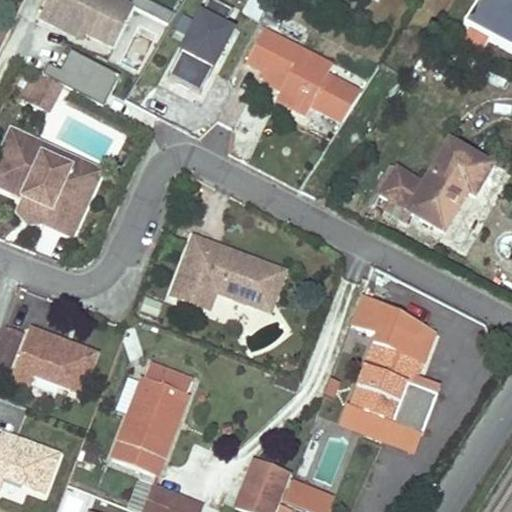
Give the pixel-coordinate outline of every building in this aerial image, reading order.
[(120,0),(47,0),(36,22),(53,31),(56,24),(83,37),(110,51),(133,6),(120,0)] [(142,0),(113,56),(145,72),(174,16),(142,0)] [(196,15),(170,83),(208,97),(233,29),(196,15)] [(56,24),(53,31),(80,44),(83,37),(56,24)] [(262,32),(246,64),(262,72),(284,84),(278,95),(274,102),(304,118),(330,68),(262,32)] [(66,51),(51,80),(106,109),(121,80),(66,51)] [(262,72),(256,84),(278,95),(284,84),(262,72)] [(36,77),(23,104),(45,114),(57,88),(36,77)] [(8,131),(0,147),(0,190),(9,195),(36,207),(29,222),(57,235),(69,208),(60,204),(73,174),(37,156),(41,146),(8,131)] [(447,138),(421,182),(394,166),(372,203),(391,215),(404,211),(442,235),(462,203),(455,199),(460,190),(467,195),(473,198),(493,165),(447,138)] [(41,146),(37,156),(73,174),(60,204),(69,208),(87,167),(41,146)] [(460,190),(455,199),(462,203),(467,195),(460,190)] [(9,195),(3,209),(11,224),(29,222),(36,207),(9,195)] [(192,234),(170,291),(206,305),(212,290),(221,286),(225,294),(254,306),(266,274),(247,267),(251,256),(230,248),(227,257),(226,257),(217,254),(219,244),(192,234)] [(219,244),(217,254),(226,257),(230,248),(219,244)] [(252,256),(247,267),(266,274),(254,306),(268,311),(284,269),(252,256)] [(388,318),(385,325),(411,335),(413,328),(388,318)] [(363,368),(347,407),(389,424),(404,385),(412,388),(412,387),(419,370),(417,361),(425,340),(411,335),(385,325),(380,323),(371,346),(363,368)] [(0,380),(4,382),(21,337),(3,330),(0,337),(0,380)] [(60,344),(28,332),(9,384),(25,390),(30,378),(78,396),(93,356),(69,347),(67,352),(58,349),(60,344)] [(425,340),(417,361),(419,370),(430,342),(425,340)] [(351,363),(363,368),(371,346),(359,341),(351,363)] [(147,364),(110,459),(154,477),(190,381),(147,364)] [(404,385),(389,424),(397,427),(412,388),(404,385)] [(412,388),(397,427),(416,434),(431,395),(412,387),(412,388)] [(11,441),(0,437),(0,442),(9,446),(11,441)] [(0,442),(0,481),(40,496),(54,458),(11,441),(9,446),(0,442)] [(266,511),(274,511),(292,468),(255,454),(237,500),(266,511)] [(137,482),(125,509),(133,511),(146,511),(149,507),(140,504),(147,486),(137,482)] [(149,507),(146,511),(198,511),(201,507),(147,486),(140,504),(149,507)]
